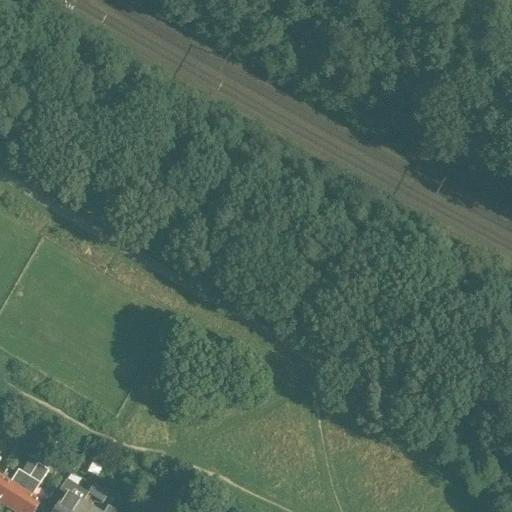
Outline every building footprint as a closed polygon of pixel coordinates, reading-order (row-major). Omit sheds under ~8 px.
[(22,472),(30,477),(37,465),(30,460),(22,472)] [(0,480),(0,502),(10,509),(29,478),(18,472),(10,485),(1,479),(0,480)] [(29,478),(10,509),(14,511),(36,511),(41,504),(32,498),(40,485),(29,478)] [(49,511),(76,511),(81,505),(88,494),(67,481),(48,511),(49,511)] [(109,495),(93,485),(88,493),(104,503),(109,495)]
